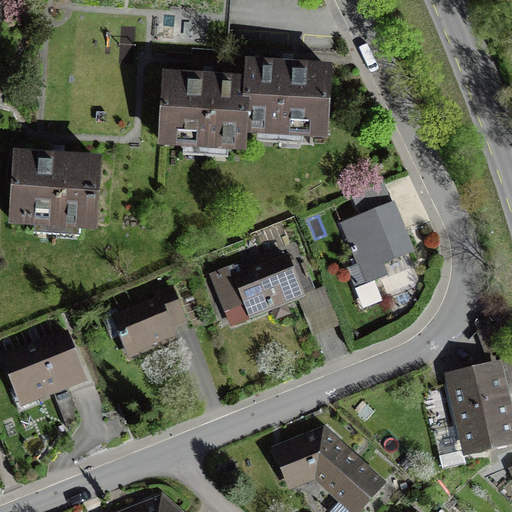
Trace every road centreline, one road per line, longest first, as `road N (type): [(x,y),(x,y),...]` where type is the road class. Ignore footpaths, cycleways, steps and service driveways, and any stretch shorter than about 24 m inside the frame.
road 1 (residential): [(29,511),(363,379),(435,347),(452,329),(463,307),(465,247),(341,0)]
road 2 (primary): [(444,0),(511,183)]
